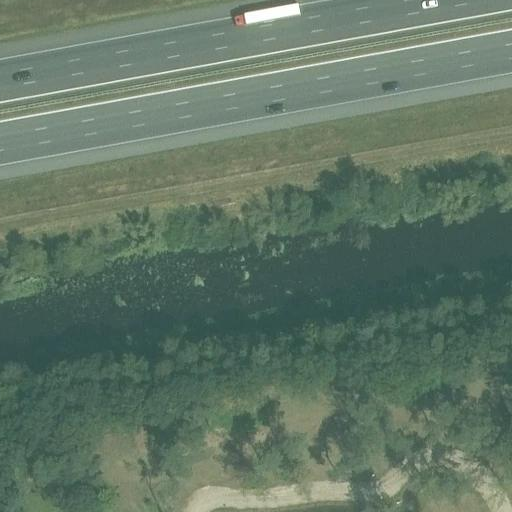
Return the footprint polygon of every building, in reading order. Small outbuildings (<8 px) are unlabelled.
[(462,353),(462,461),(466,462),(470,464),(476,468),(490,485),(511,472),(511,343),(462,353)] [(462,353),(363,371),(377,486),(446,460),(452,460),(458,460),(462,461),(462,353)] [(362,371),(273,386),(290,498),(340,499),(343,499),(376,486),(362,371)] [(273,386),(163,405),(210,510),(220,502),(226,499),(233,498),(289,498),(273,386)] [(163,405),(88,419),(111,511),(207,511),(210,510),(163,405)] [(445,474),(395,492),(397,511),(490,511),(490,508),(488,504),(486,500),(467,476),(462,474),(457,473),(451,472),(445,474)] [(511,511),(511,472),(490,485),(489,485),(491,488),(499,498),(501,502),(503,511),(502,511),(511,511)] [(343,511),(296,510),(296,511),(397,511),(395,492),(343,511)]
